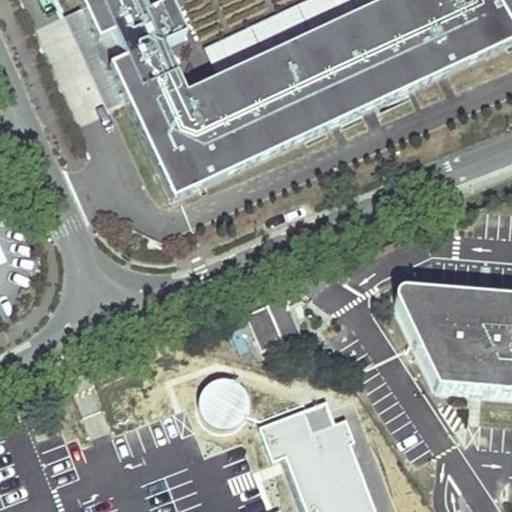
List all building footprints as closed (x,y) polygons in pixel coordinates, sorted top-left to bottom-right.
[(74,0),(79,9),(95,1),(109,34),(101,38),(107,51),(113,66),(122,62),(137,95),(121,102),(166,202),(511,45),(497,19),(486,0),(74,0)] [(79,9),(61,17),(82,63),(103,110),(121,102),(137,95),(122,62),(113,66),(107,51),(101,38),(109,34),(95,1),(79,9)] [(391,294),(390,303),(433,391),(511,396),(511,297),(397,288),(391,294)] [(259,353),(301,335),(285,298),(243,316),(259,353)] [(395,423),(410,416),(395,382),(379,389),(395,423)]
